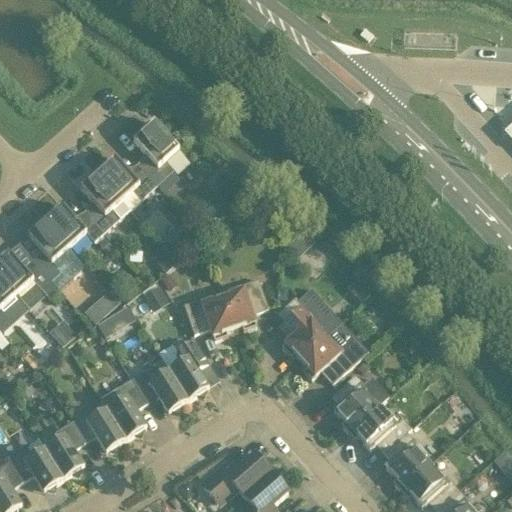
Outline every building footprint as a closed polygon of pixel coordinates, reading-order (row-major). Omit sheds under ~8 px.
[(133,145),(149,163),(140,171),(157,190),(187,164),(179,154),(154,126),(150,129),(148,127),(139,137),(140,138),(133,145)] [(106,166),(95,174),(130,214),(157,190),(140,171),(131,179),(114,161),(107,167),(106,166)] [(96,210),(87,218),(104,238),(130,214),(95,174),(85,184),(87,186),(80,192),(96,210)] [(240,219),(242,202),(230,201),(229,218),(240,219)] [(208,220),(214,215),(216,213),(208,204),(195,215),(204,224),(208,220)] [(41,221),(69,252),(85,237),(94,247),(104,238),(87,218),(77,227),(61,208),(54,215),(53,213),(41,221)] [(214,215),(208,220),(204,224),(212,233),(225,222),(216,213),(214,215)] [(43,258),(33,266),(58,294),(85,270),(69,252),(41,221),(32,232),(33,233),(26,240),(43,258)] [(194,255),(205,245),(189,226),(178,236),(194,255)] [(293,254),(308,238),(303,233),(288,248),(293,254)] [(97,247),(108,259),(115,253),(104,241),(97,247)] [(48,303),(58,294),(33,266),(24,274),(8,256),(1,262),(0,260),(0,281),(16,300),(28,313),(44,298),(48,303)] [(157,268),(166,277),(176,268),(167,258),(157,268)] [(160,282),(167,290),(168,290),(175,284),(169,276),(162,281),(160,282)] [(0,329),(7,324),(0,316),(0,313),(16,300),(0,281),(0,329)] [(258,283),(242,289),(221,296),(233,334),(241,331),(243,336),(256,331),(252,319),(269,314),(258,283)] [(346,293),(360,308),(370,299),(356,284),(346,293)] [(159,290),(157,291),(144,298),(153,313),(167,304),(159,290)] [(278,330),(290,343),(281,352),(290,362),(294,359),(299,365),(329,338),(341,327),(311,293),(298,305),(302,309),(278,330)] [(107,296),(96,306),(107,318),(118,308),(107,296)] [(193,339),(210,334),(214,345),(227,341),(226,336),(233,334),(221,296),(183,309),(193,339)] [(49,336),(62,352),(76,340),(63,325),(49,336)] [(355,368),(344,355),(329,338),(299,365),(305,371),(301,374),(311,385),(320,376),(332,389),(355,368)] [(175,361),(180,367),(169,374),(188,406),(197,400),(204,402),(207,390),(198,376),(210,369),(197,347),(195,348),(193,345),(176,356),(175,361)] [(358,371),(363,375),(370,369),(366,364),(358,371)] [(188,406),(169,374),(157,382),(153,375),(148,374),(131,384),(147,408),(158,402),(166,415),(179,418),(180,411),(188,406)] [(331,400),(339,409),(333,415),(344,426),(340,429),(348,438),(378,411),(388,402),(370,381),(363,388),(355,379),(331,400)] [(103,400),(118,392),(112,382),(98,390),(103,400)] [(144,429),(136,415),(147,408),(131,384),(99,404),(105,414),(106,413),(126,445),(135,440),(141,441),(144,429)] [(387,415),(384,418),(378,411),(348,438),(355,446),(359,443),(369,455),(376,449),(384,458),(407,437),(411,433),(402,424),(398,427),(387,415)] [(106,413),(105,414),(95,421),(92,417),(88,416),(71,426),(84,448),(95,441),(104,455),(116,457),(118,450),(126,445),(106,413)] [(55,445),(44,453),(64,484),(72,479),(79,480),(82,468),(73,455),(84,448),(71,426),(54,437),(53,442),(55,445)] [(426,458),(407,437),(384,458),(391,467),(385,472),(396,484),(392,487),(400,496),(429,469),(422,462),(426,458)] [(33,480),(41,494),(54,496),(55,490),(64,484),(44,453),(37,443),(28,449),(27,453),(23,452),(6,463),(8,466),(22,487),(33,480)] [(492,465),(503,479),(511,472),(511,463),(505,455),(492,465)] [(218,511),(219,511),(238,496),(243,502),(271,478),(254,459),(238,472),(231,463),(200,490),(218,511)] [(0,511),(18,511),(20,508),(11,494),(22,487),(8,466),(0,471),(0,511)] [(439,511),(459,495),(439,473),(436,477),(429,469),(400,496),(407,504),(411,501),(421,511),(428,507),(432,511),(439,511)] [(272,511),(273,511),(287,498),(271,478),(243,502),(249,508),(244,511),(272,511)] [(474,511),(467,503),(459,495),(439,511),(474,511)]
